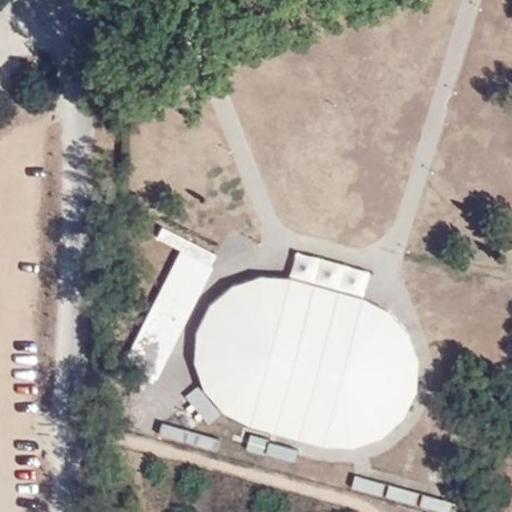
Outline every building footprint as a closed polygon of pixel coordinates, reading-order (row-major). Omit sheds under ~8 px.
[(220,258),(161,229),(154,243),(181,256),(134,354),(165,369),(220,258)] [(295,252),(288,278),(258,276),(230,286),(207,305),(195,331),(192,362),(201,389),(221,412),(248,427),(320,445),(350,447),(380,438),(402,418),(415,391),(416,361),(407,333),(387,311),(360,297),(367,271),(295,252)] [(219,414),(197,386),(185,396),(207,423),(219,414)] [(269,440),(251,434),(246,449),(265,454),(266,452),(295,462),(299,450),(269,441),(269,440)] [(385,484),(356,476),(352,487),(381,495),(385,484)] [(418,493),(389,485),(386,496),(415,504),(418,493)] [(444,511),(448,501),(422,494),(419,505),(444,511)]
